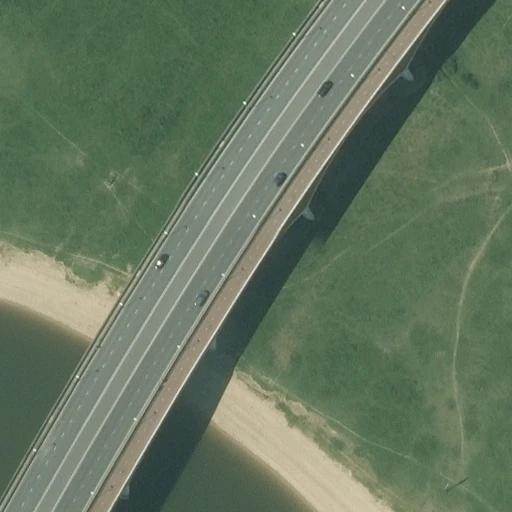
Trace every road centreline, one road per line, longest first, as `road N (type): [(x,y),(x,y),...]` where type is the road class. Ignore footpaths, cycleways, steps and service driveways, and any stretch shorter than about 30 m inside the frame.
road 1 (primary): [(70,511),(272,182),(407,0)]
road 2 (primary): [(353,0),(177,250),(21,511)]
